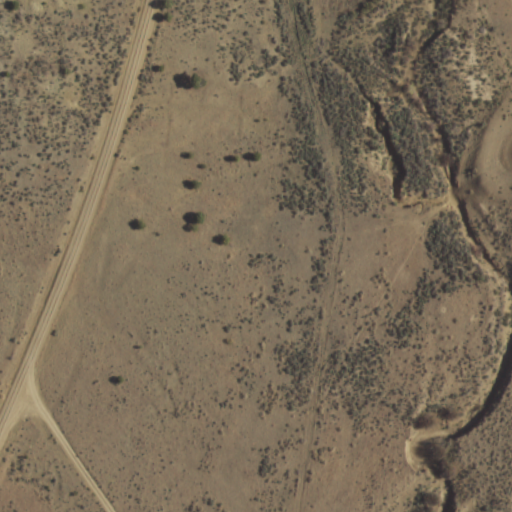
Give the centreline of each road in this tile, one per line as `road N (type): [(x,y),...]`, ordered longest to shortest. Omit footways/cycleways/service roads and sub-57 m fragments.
road 1 (residential): [(511,128),(433,186),(374,196),(284,118),(220,81),(159,60),(55,63)]
road 2 (tertiary): [(70,0),(0,293)]
